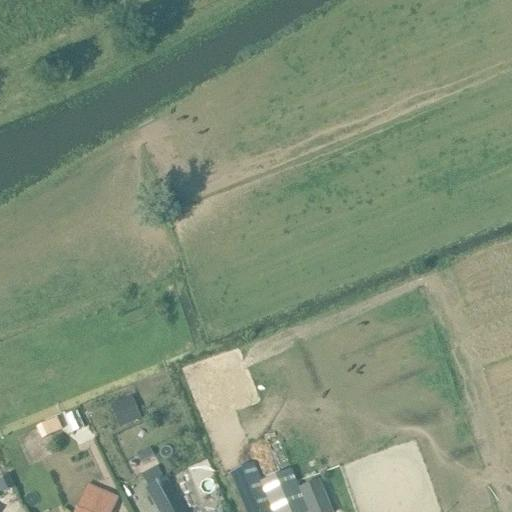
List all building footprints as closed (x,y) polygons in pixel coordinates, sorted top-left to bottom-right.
[(131,396),(110,405),(120,429),(141,420),(131,396)] [(60,418),(40,427),(45,438),(65,429),(60,418)] [(155,449),(137,455),(142,469),(160,462),(155,449)] [(229,475),(244,511),(309,511),(292,471),(262,484),(254,465),(229,475)] [(145,490),(157,511),(186,511),(167,477),(164,479),(157,466),(142,475),(149,488),(145,490)] [(8,476),(0,479),(0,487),(3,493),(13,488),(8,476)] [(75,511),(112,511),(119,499),(87,485),(75,511)]
